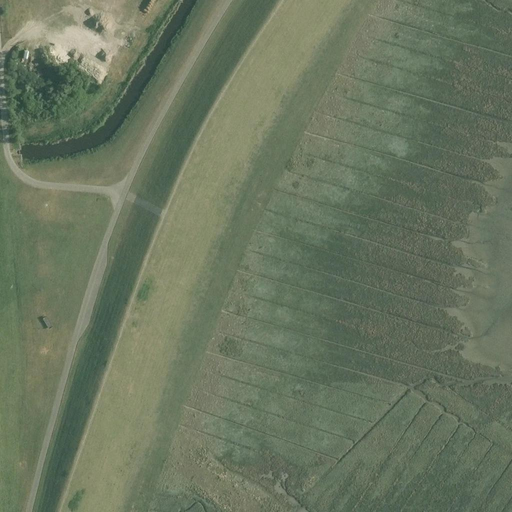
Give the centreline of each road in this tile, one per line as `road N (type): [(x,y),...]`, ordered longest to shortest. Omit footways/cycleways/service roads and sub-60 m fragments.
road 1 (track): [(231,0),(118,195),(28,511)]
road 2 (track): [(118,195),(32,188),(14,175),(0,106)]
